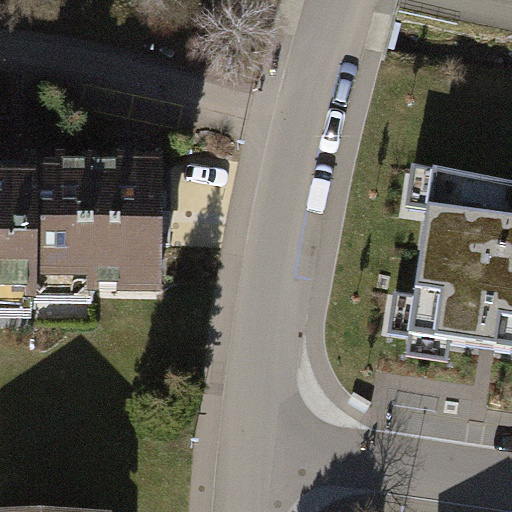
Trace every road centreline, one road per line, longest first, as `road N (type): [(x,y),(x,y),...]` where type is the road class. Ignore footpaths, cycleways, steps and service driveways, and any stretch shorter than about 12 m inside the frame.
road 1 (residential): [(255,444),(304,114)]
road 2 (residential): [(304,114),(88,58),(0,47)]
road 3 (residential): [(255,444),(511,483)]
